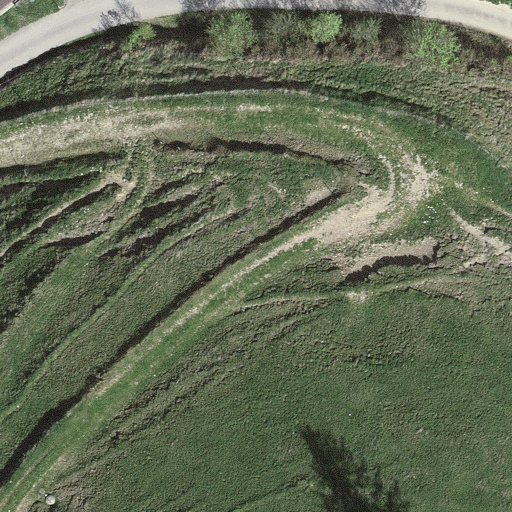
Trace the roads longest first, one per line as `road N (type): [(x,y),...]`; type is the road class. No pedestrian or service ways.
road 1 (track): [(0,153),(146,125),(286,119),(370,139),(392,152),(403,181),(391,197),(219,294),(90,413),(7,511)]
road 2 (track): [(0,60),(68,22),(150,0)]
